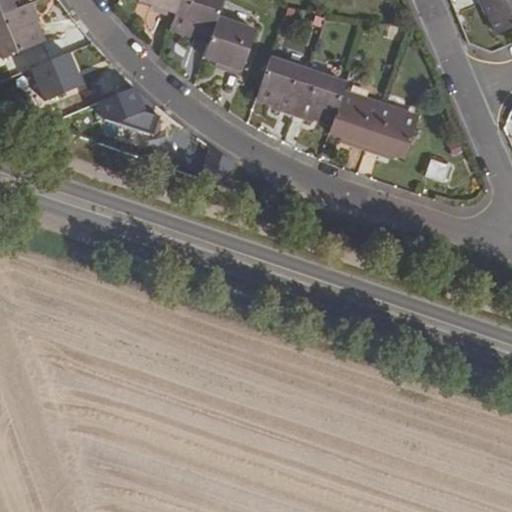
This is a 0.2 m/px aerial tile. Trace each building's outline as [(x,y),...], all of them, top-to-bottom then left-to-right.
[(0,0),(0,16),(19,8),(15,0),(0,0)] [(155,13),(174,19),(180,0),(139,0),(139,1),(152,6),(157,8),(155,13)] [(190,34),(210,40),(217,19),(222,0),(180,0),(174,19),(170,32),(189,39),(190,34)] [(511,0),(480,0),(496,35),(511,28),(511,0)] [(0,53),(3,60),(44,42),(36,23),(40,21),(32,2),(19,8),(0,16),(0,53)] [(221,71),(241,77),(255,32),(217,19),(210,40),(203,59),(218,64),(223,66),(221,71)] [(31,69),(44,101),(81,86),(67,54),(31,69)] [(272,110),(292,116),(307,70),(269,58),(255,100),(273,105),(272,110)] [(314,119),(331,124),(345,83),(307,70),(292,116),(312,123),(314,119)] [(105,120),(153,137),(160,117),(144,112),(134,88),(97,103),(105,120)] [(391,155),(405,159),(418,118),(342,93),(331,124),(328,134),(342,138),(347,140),(345,145),(384,158),(386,153),(391,155)] [(425,176),(444,183),(449,167),(430,161),(425,176)]
